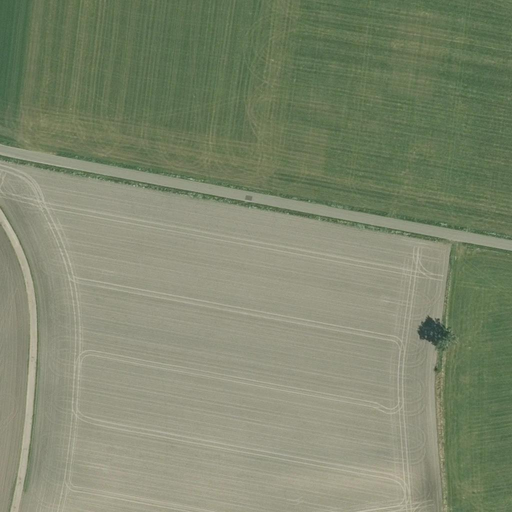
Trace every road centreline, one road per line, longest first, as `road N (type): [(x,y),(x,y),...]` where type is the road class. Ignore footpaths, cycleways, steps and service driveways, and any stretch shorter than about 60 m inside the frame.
road 1 (unclassified): [(511,246),(0,150)]
road 2 (track): [(0,216),(28,280),(33,336),(14,511)]
